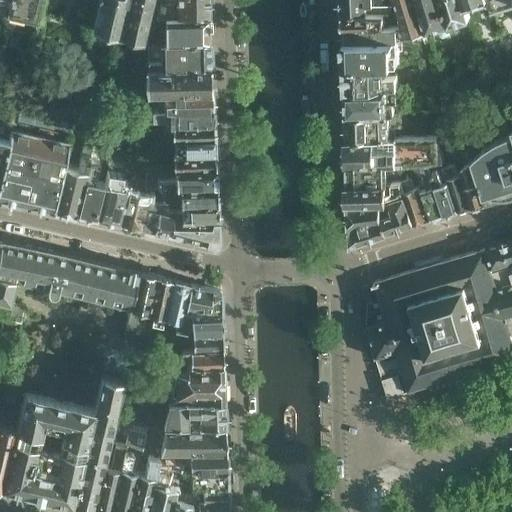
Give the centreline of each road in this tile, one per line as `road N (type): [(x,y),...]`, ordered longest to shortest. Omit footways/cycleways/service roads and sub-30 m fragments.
road 1 (residential): [(338,269),(327,0)]
road 2 (residential): [(226,0),(235,268)]
road 3 (residential): [(235,268),(243,511)]
road 4 (residential): [(343,511),(338,269)]
road 5 (residential): [(235,268),(0,216)]
road 6 (residential): [(511,217),(338,269)]
